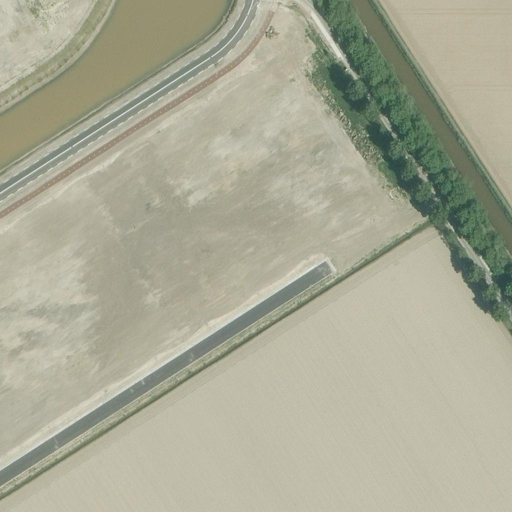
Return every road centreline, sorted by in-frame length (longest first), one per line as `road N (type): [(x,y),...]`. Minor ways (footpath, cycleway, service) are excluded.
road 1 (unclassified): [(0,478),(324,269)]
road 2 (unclassified): [(511,315),(308,0)]
road 3 (tertiary): [(0,193),(223,47),(253,0)]
